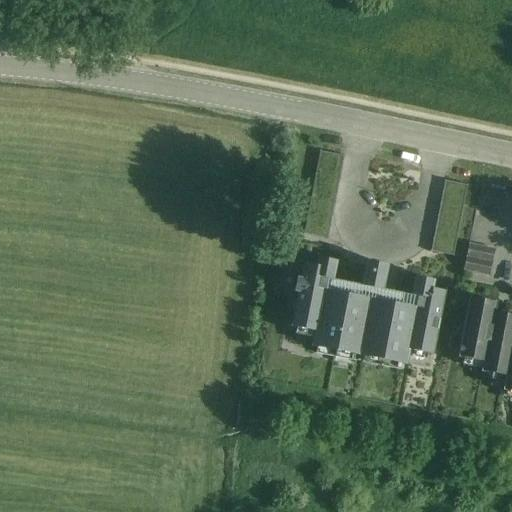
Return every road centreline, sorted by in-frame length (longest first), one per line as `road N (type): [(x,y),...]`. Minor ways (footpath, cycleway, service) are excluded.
road 1 (unclassified): [(0,63),(279,108)]
road 2 (residential): [(279,108),(511,157)]
